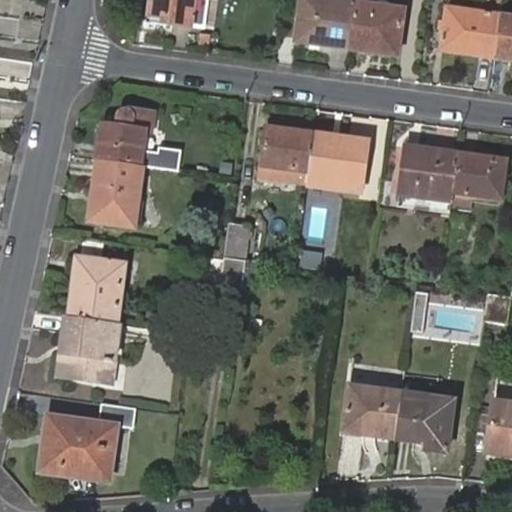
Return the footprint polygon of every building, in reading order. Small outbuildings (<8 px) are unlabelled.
[(195,0),(149,0),(147,17),(173,20),(193,23),(195,0)] [(354,5),(355,4),(327,0),(301,0),(296,43),(332,49),(333,42),(349,45),(354,5)] [(401,12),(354,5),(349,45),(349,49),(366,52),(368,41),(398,45),(401,12)] [(441,52),(493,58),(498,18),(447,11),(441,52)] [(511,19),(498,18),(493,58),(511,61),(511,19)] [(193,23),(173,20),(172,26),(192,29),(193,23)] [(396,56),(398,45),(368,41),(366,52),(396,56)] [(333,42),(332,49),(348,51),(349,49),(349,45),(333,42)] [(98,163),(142,169),(147,134),(154,135),(156,117),(129,113),(128,113),(126,113),(123,114),(121,116),(119,118),(118,119),(117,123),(116,130),(103,129),(98,163)] [(262,167),(309,174),(309,172),(314,135),(267,128),(262,167)] [(342,185),(361,188),(366,142),(314,135),(309,172),(343,177),(342,185)] [(428,157),(429,150),(406,146),(405,154),(428,157)] [(451,193),(456,154),(429,150),(428,157),(405,154),(399,194),(450,201),(451,193)] [(493,159),(456,154),(451,193),(503,201),(506,166),(492,164),(493,159)] [(135,230),(142,169),(98,163),(88,224),(135,230)] [(260,179),(307,185),(309,174),(262,167),(260,179)] [(309,174),(307,187),(360,193),(361,188),(342,185),(343,177),(309,172),(309,174)] [(450,201),(449,210),(472,213),(473,202),(502,206),(503,201),(451,193),(450,201)] [(398,203),(449,210),(450,201),(399,194),(398,203)] [(229,226),(224,260),(246,262),(250,230),(229,226)] [(221,290),(241,294),(244,273),(246,262),(224,260),(221,290)] [(84,322),(118,327),(126,269),(80,262),(76,283),(89,285),(84,322)] [(76,283),(70,320),(84,322),(89,285),(76,283)] [(487,294),(484,320),(506,323),(510,297),(487,294)] [(113,366),(118,327),(84,322),(70,320),(66,319),(57,377),(100,384),(103,364),(113,366)] [(103,364),(100,384),(110,385),(113,366),(103,364)] [(343,435),(395,442),(401,395),(349,389),(343,435)] [(401,395),(395,442),(426,445),(426,452),(449,455),(455,402),(401,395)] [(134,421),(137,409),(109,401),(106,414),(134,421)] [(486,452),(511,455),(511,403),(494,402),(486,452)] [(44,453),(41,453),(38,472),(65,477),(66,469),(105,474),(107,449),(115,450),(118,429),(47,420),(45,434),(51,435),(49,443),(46,443),(44,453)] [(45,434),(41,453),(44,453),(46,443),(49,443),(51,435),(45,434)]
